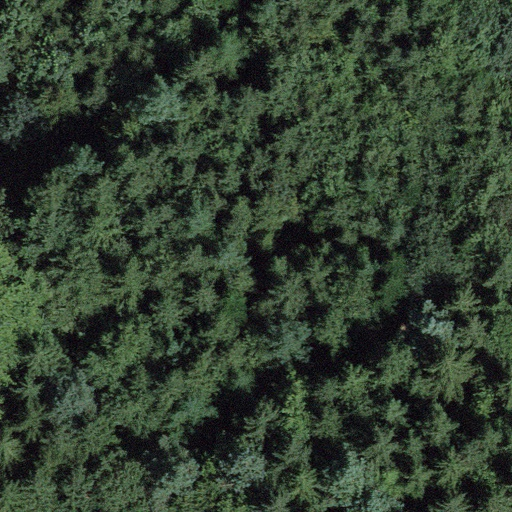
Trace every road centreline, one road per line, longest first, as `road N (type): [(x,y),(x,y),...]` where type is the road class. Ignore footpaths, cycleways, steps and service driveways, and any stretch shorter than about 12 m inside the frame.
road 1 (track): [(139,511),(129,480),(39,327),(0,306)]
road 2 (track): [(0,203),(39,327)]
